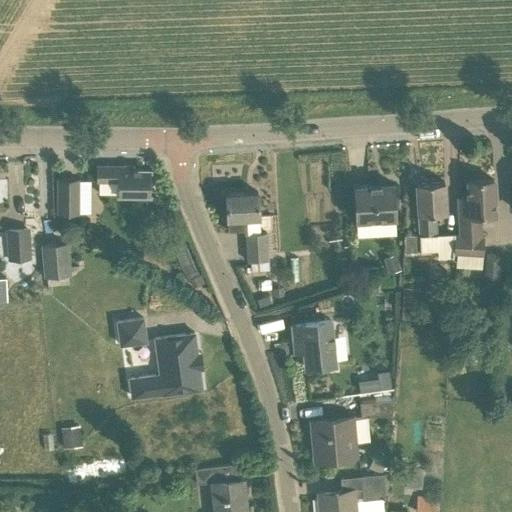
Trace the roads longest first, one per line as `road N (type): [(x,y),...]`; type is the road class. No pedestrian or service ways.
road 1 (residential): [(289,511),(269,400),(180,185),(173,140)]
road 2 (tertiary): [(173,140),(511,117)]
road 3 (tertiary): [(0,136),(173,140)]
